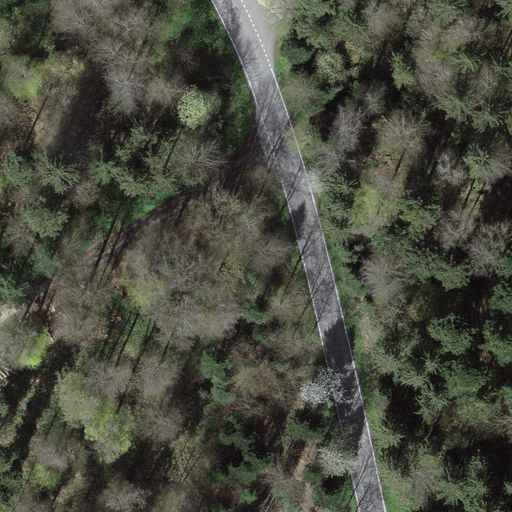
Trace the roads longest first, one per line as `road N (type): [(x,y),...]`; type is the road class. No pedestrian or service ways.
road 1 (tertiary): [(227,0),(298,189),(374,511)]
road 2 (track): [(282,135),(0,316)]
